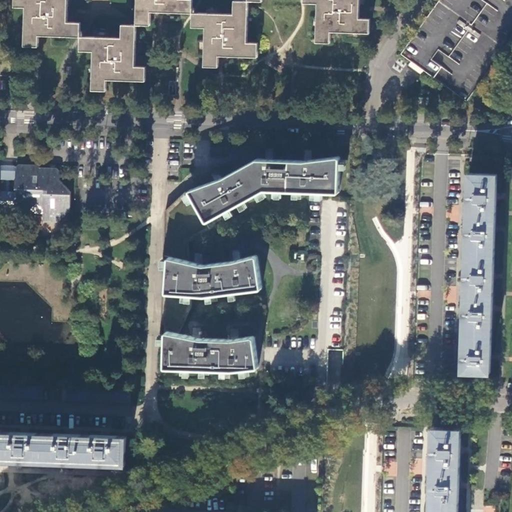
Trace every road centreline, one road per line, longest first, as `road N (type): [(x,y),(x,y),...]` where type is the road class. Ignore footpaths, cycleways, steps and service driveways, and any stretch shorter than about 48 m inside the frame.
road 1 (residential): [(511,401),(368,400),(90,511)]
road 2 (residential): [(375,127),(12,114)]
road 3 (residential): [(375,127),(378,71),(422,0)]
